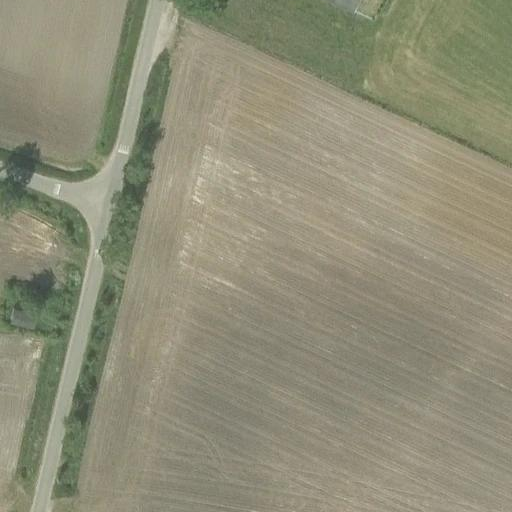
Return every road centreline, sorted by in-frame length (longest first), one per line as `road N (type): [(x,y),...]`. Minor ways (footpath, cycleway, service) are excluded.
road 1 (unclassified): [(38,511),(109,204)]
road 2 (unclassified): [(109,204),(157,0)]
